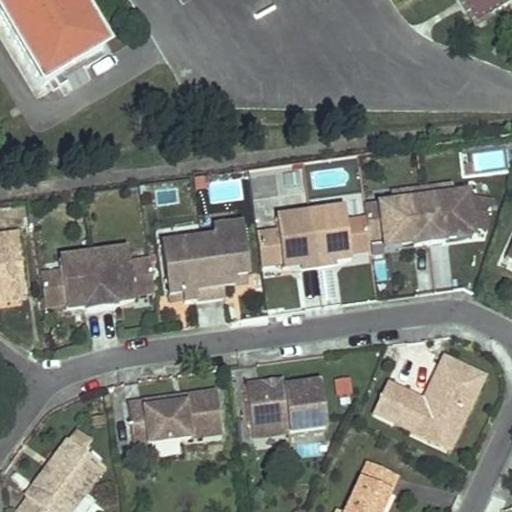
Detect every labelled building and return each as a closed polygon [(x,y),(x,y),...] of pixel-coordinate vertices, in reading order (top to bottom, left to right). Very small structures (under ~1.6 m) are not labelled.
[(64,0),(0,0),(0,28),(38,93),(98,58),(64,0)] [(467,0),(478,18),(509,0),(467,0)] [(481,169),(505,167),(503,151),(479,153),(481,169)] [(259,215),(306,213),(304,173),(257,176),(259,215)] [(467,190),(362,206),(367,250),(473,238),(467,190)] [(277,218),(276,229),(256,232),(257,268),(280,265),(283,276),(349,264),(343,209),(277,218)] [(235,223),(209,227),(211,237),(198,238),(207,297),(220,295),(219,286),(229,284),(228,275),(242,273),(235,223)] [(15,233),(0,235),(0,296),(23,293),(15,233)] [(198,238),(159,244),(166,295),(181,293),(181,301),(207,297),(198,238)] [(36,274),(40,305),(61,301),(62,307),(79,305),(80,310),(112,305),(111,300),(129,297),(129,293),(149,289),(145,258),(124,261),(122,247),(55,257),(56,270),(36,274)] [(415,254),(419,293),(434,292),(430,252),(415,254)] [(242,273),(228,275),(229,284),(243,282),(242,273)] [(181,293),(166,295),(167,303),(181,301),(181,293)] [(422,402),(385,385),(368,417),(448,453),(486,376),(444,359),(422,402)] [(321,380),(247,391),(252,443),(326,432),(321,380)] [(139,402),(123,405),(129,446),(218,434),(212,392),(180,397),(180,405),(140,410),(139,402)] [(180,397),(139,402),(140,410),(180,405),(180,397)] [(29,485),(19,498),(37,511),(66,511),(98,471),(61,443),(45,465),(50,469),(34,489),(29,485)] [(364,463),(342,511),(382,511),(397,479),(364,463)] [(50,469),(45,465),(29,485),(34,489),(50,469)]
